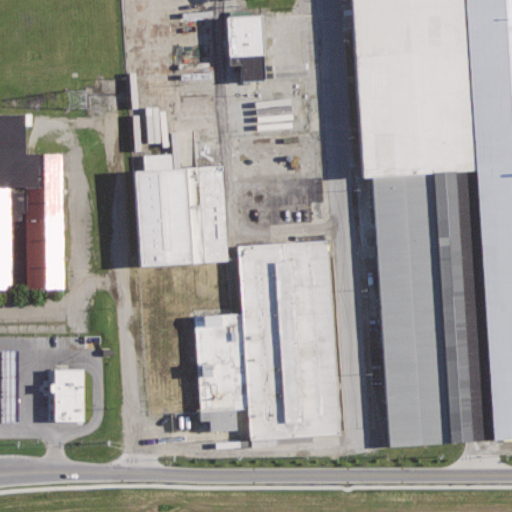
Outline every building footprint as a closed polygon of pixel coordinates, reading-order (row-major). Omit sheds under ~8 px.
[(511,0),(346,0),(358,175),(370,174),(389,444),(511,435),(511,0)] [(260,15),(225,17),(229,64),(239,64),(240,80),(264,79),(260,15)] [(32,113),(0,113),(0,287),(8,287),(7,211),(23,211),(24,286),(62,286),(60,151),(25,151),(25,125),(32,125),(32,113)] [(214,163),(166,166),(165,151),(136,153),(138,169),(127,170),(134,265),(221,258),(214,163)] [(237,246),(241,312),(194,315),(200,410),(201,419),(208,419),(208,430),(235,428),(233,407),(246,407),(248,439),(338,433),(324,240),(237,246)] [(0,350),(16,350),(16,422),(0,422),(0,350)] [(82,370),(49,369),(49,382),(44,382),(44,393),(48,393),(47,419),(82,420),(82,370)] [(273,445),(273,438),(247,439),(247,446),(273,445)]
